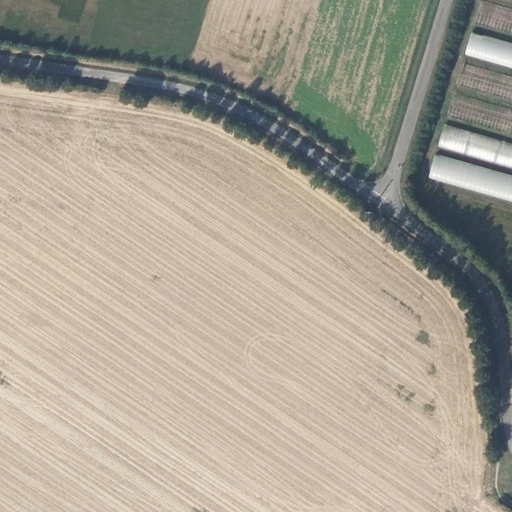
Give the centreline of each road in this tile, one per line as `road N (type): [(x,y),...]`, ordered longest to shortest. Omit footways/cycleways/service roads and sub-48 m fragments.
road 1 (unclassified): [(383,201),(217,98),(0,59)]
road 2 (unclassified): [(511,433),(489,299),(472,271),(383,201)]
road 3 (unclassified): [(383,201),(446,0)]
